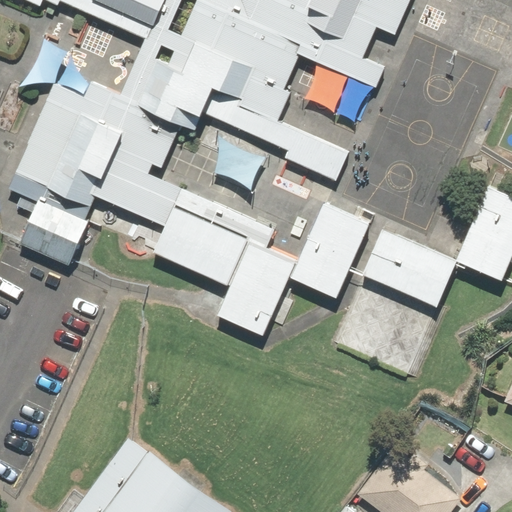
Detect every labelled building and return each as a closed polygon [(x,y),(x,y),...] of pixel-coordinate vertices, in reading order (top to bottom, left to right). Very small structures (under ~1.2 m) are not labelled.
[(160,250),(228,281),(250,234),(180,202),(188,185),(158,171),(179,125),(192,131),(201,113),(339,176),(351,151),(278,117),(306,57),(375,89),(384,71),(362,60),(377,26),(396,35),(412,0),(33,0),(45,5),(47,0),(63,0),(146,38),(122,92),(93,79),(87,91),(60,78),(10,186),(38,199),(19,239),(70,263),(100,197),(170,228),(160,250)] [(511,261),(511,190),(491,182),(460,257),(506,276),(511,261)] [(340,294),(369,223),(325,205),(295,275),(340,294)] [(364,275),(440,306),(460,258),(384,227),(364,275)] [(298,259),(253,240),(221,315),(267,334),(298,259)] [(123,432),(62,511),(224,511),(226,509),(123,432)] [(455,511),(452,510),(463,495),(395,444),(359,491),(387,511),(455,511)]
